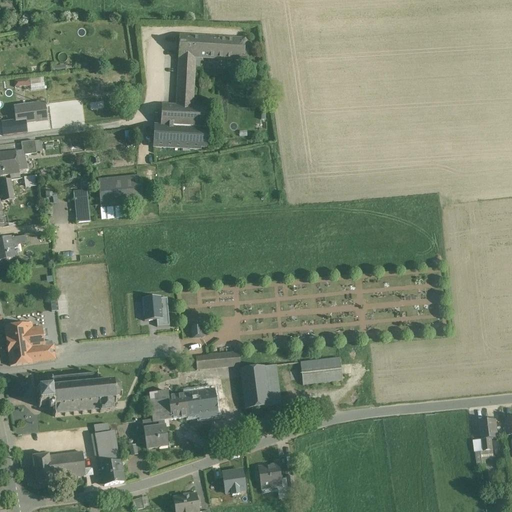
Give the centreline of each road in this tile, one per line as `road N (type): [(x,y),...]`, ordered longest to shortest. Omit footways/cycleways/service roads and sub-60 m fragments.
road 1 (unclassified): [(511,399),(343,417),(134,487),(14,505)]
road 2 (residential): [(0,141),(119,123)]
